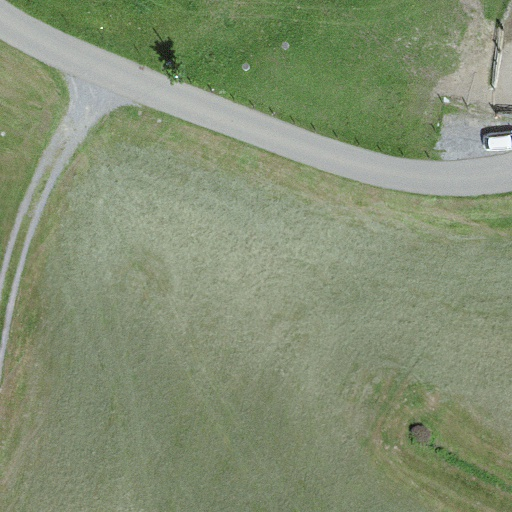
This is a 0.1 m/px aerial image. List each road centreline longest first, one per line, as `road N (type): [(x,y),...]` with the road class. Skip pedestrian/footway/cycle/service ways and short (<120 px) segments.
road 1 (residential): [(511,171),(402,180),(101,74),(0,21)]
road 2 (track): [(0,333),(37,203),(101,74)]
